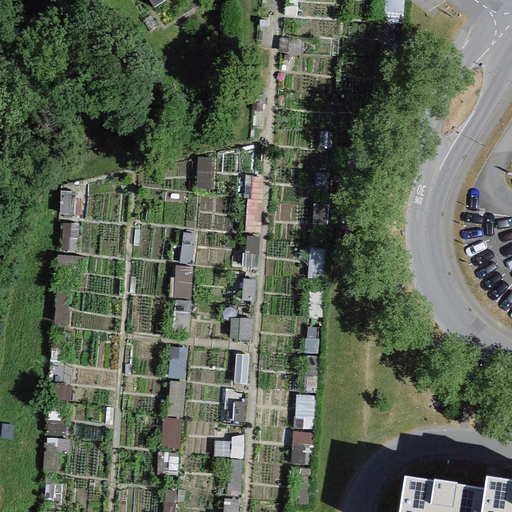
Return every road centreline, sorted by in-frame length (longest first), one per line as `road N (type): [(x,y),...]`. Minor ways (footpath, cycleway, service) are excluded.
road 1 (unclassified): [(511,354),(480,342),(445,305),(427,268),(433,172)]
road 2 (residential): [(356,511),(368,479),(397,451),(430,439),(511,447)]
road 3 (unclassified): [(495,43),(450,85),(433,172)]
road 4 (unclassified): [(433,172),(491,99),(495,43)]
